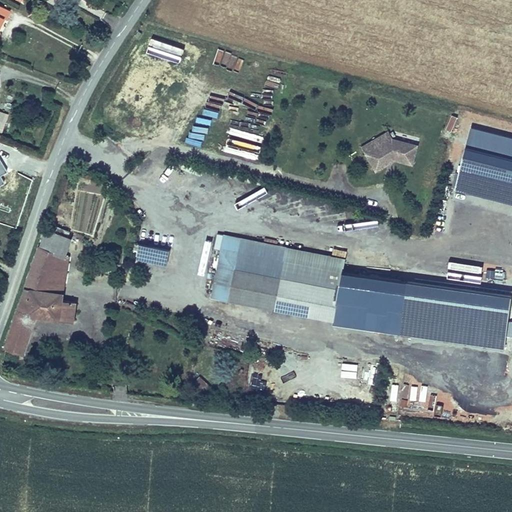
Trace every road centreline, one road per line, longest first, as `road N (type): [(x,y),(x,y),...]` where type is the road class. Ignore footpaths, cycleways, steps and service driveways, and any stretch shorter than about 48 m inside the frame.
road 1 (tertiary): [(0,322),(62,140),(143,0)]
road 2 (primary): [(215,421),(511,451)]
road 3 (primary): [(215,421),(0,385)]
road 4 (primary): [(0,402),(72,416),(215,421)]
